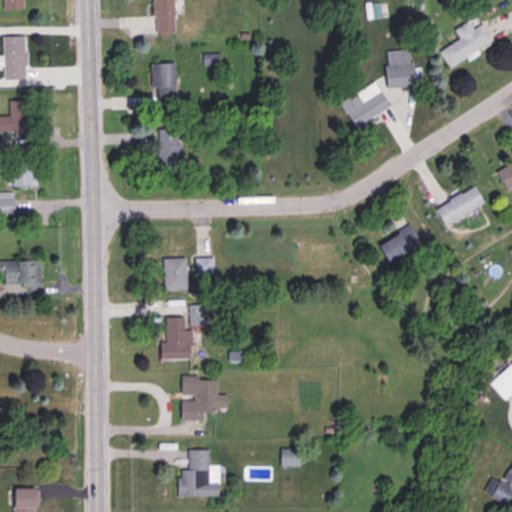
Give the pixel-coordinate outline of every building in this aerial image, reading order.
[(21,0),(1,0),(1,10),(21,10),(21,0)] [(171,34),(171,0),(150,0),(150,34),(171,34)] [(458,40),(437,51),(446,68),(491,42),(480,24),(470,29),(466,22),(452,30),(458,40)] [(23,36),(1,36),(1,80),(23,80),(23,36)] [(413,85),(408,49),(381,52),(386,88),(413,85)] [(150,64),(151,109),(172,109),(171,64),(150,64)] [(338,102),(353,129),(388,108),(373,82),(338,102)] [(23,101),(7,101),(7,116),(0,116),(0,131),(11,131),(11,137),(23,137),(23,101)] [(156,129),(157,174),(179,174),(178,129),(156,129)] [(503,189),(511,184),(511,160),(494,170),(503,189)] [(29,187),(29,162),(9,162),(9,187),(29,187)] [(481,206),(473,188),(433,206),(441,224),(481,206)] [(11,192),(0,192),(0,217),(11,217),(11,192)] [(418,241),(407,224),(375,246),(386,263),(418,241)] [(211,275),(211,257),(193,257),(193,275),(211,275)] [(184,290),(184,258),(161,258),(161,291),(184,290)] [(39,285),(39,261),(1,261),(1,285),(39,285)] [(201,304),(186,304),(188,324),(201,324),(201,304)] [(157,360),(188,360),(188,330),(182,330),(182,318),(163,318),(163,343),(157,343),(157,360)] [(484,386),(500,403),(511,391),(511,362),(511,361),(484,386)] [(182,370),(198,370),(198,374),(217,375),(217,389),(228,390),(228,403),(217,403),(217,407),(203,407),(203,415),(181,415),(181,396),(194,396),(194,390),(182,389),(182,370)] [(222,489),(222,458),(212,458),(212,442),(191,442),(191,463),(180,463),(180,489),(222,489)] [(297,466),(297,448),(278,449),(278,466),(297,466)] [(511,453),(490,498),(505,505),(511,491),(511,453)] [(11,511),(34,511),(34,488),(11,488),(11,511)]
